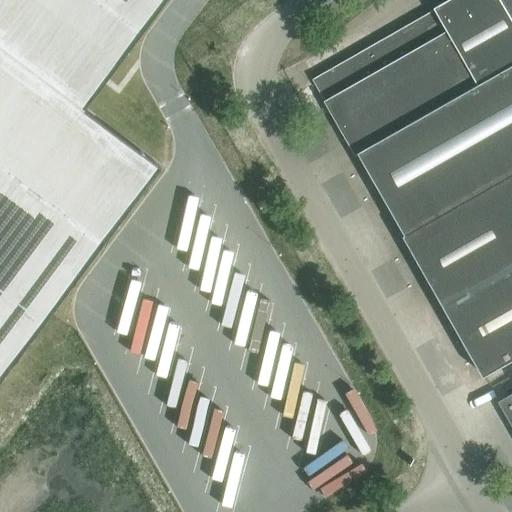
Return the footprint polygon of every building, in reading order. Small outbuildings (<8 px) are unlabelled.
[(0,0),(0,376),(159,165),(82,107),(162,0),(0,0)] [(511,65),(511,17),(502,0),(447,0),(436,7),(437,8),(480,84),(511,65)] [(511,0),(502,0),(511,17),(511,0)] [(480,84),(437,8),(313,78),(357,154),(361,152),(480,84)] [(511,174),(511,65),(480,84),(361,152),(407,234),(511,174)] [(511,174),(407,234),(405,235),(485,375),(511,360),(511,174)] [(511,393),(500,401),(511,422),(511,393)]
